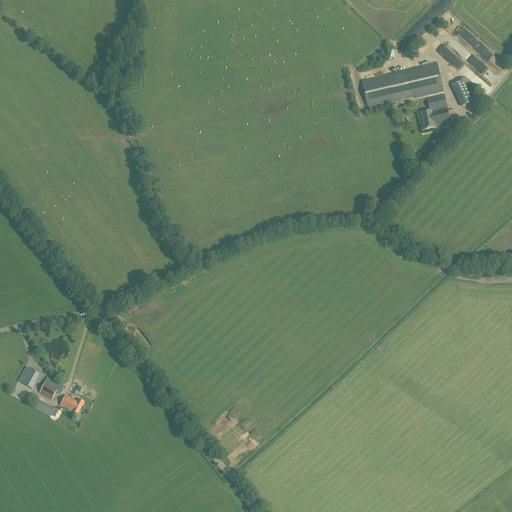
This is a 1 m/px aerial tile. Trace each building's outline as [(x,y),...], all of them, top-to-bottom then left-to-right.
[(439,10),(434,6),(425,17),(430,21),(439,10)] [(424,44),(414,47),(415,51),(414,52),(416,60),(425,56),(424,54),(427,53),(424,44)] [(485,64),(479,58),(477,60),(469,53),(465,58),(480,70),(485,64)] [(505,66),(497,56),(491,60),(499,71),(505,66)] [(368,109),(415,98),(416,99),(444,93),(444,91),(437,63),(361,81),(368,109)] [(463,107),(474,102),(462,77),(451,82),(463,107)] [(425,131),(435,128),(435,126),(450,123),(444,95),(427,99),(430,111),(421,113),(425,131)] [(153,323),(147,328),(154,336),(160,331),(153,323)] [(27,370),(20,383),(32,389),(39,376),(27,370)] [(60,395),(65,386),(47,377),(44,383),(45,383),(39,394),(52,400),(56,393),(60,395)] [(78,405),(82,408),(84,402),(79,400),(78,402),(66,396),(63,400),(75,407),(76,407),(77,408),(78,405)] [(55,410),(54,409),(36,400),(32,407),(50,417),(54,419),(57,413),(60,415),(62,411),(58,409),(58,410),(55,409),(55,410)] [(76,407),(75,407),(63,400),(60,406),(77,415),(82,408),(78,405),(77,408),(76,407)]
